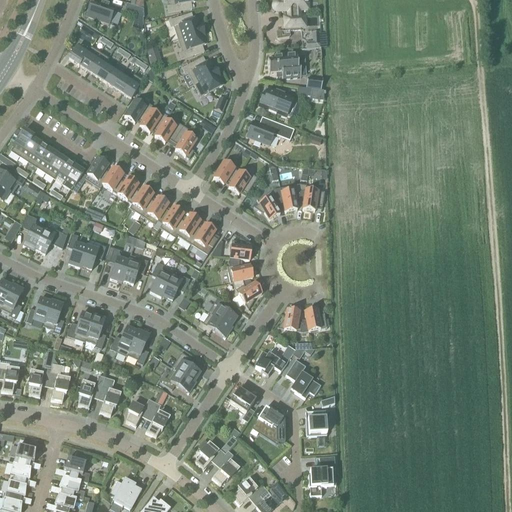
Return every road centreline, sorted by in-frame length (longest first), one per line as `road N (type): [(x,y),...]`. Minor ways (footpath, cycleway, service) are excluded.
road 1 (residential): [(0,256),(150,314),(226,366)]
road 2 (residential): [(226,366),(271,297),(269,241),(188,190)]
road 3 (residential): [(226,366),(286,410),(300,503)]
road 4 (residential): [(103,134),(87,157),(23,120),(41,94)]
road 5 (residential): [(41,94),(57,70),(117,108),(103,134)]
road 6 (residential): [(243,81),(233,115),(188,190)]
